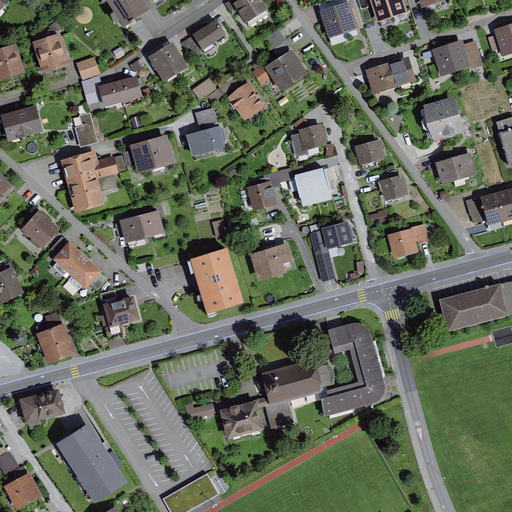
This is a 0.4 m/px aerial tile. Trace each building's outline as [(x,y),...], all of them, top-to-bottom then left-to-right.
[(108,0),(116,12),(118,11),(123,18),(121,19),(125,26),(148,10),(141,0),(108,0)] [(266,10),(259,0),(241,0),(235,4),(247,22),(266,10)] [(373,0),(380,22),(390,19),(389,16),(403,11),(399,0),(373,0)] [(354,27),(348,6),(323,13),(330,35),(333,44),(344,41),(341,31),(354,27)] [(217,21),(194,36),(202,48),(203,48),(225,34),(217,21)] [(249,30),(244,24),(240,27),(244,33),(249,30)] [(511,50),(511,26),(497,31),(504,53),(511,50)] [(65,63),(54,30),(35,36),(46,70),(65,63)] [(265,38),(273,50),(285,41),(277,30),(265,38)] [(196,52),(202,48),(194,36),(188,40),(196,52)] [(500,47),(496,36),(489,39),(492,49),(500,47)] [(190,56),(196,52),(188,40),(182,44),(190,56)] [(290,48),(285,41),(273,50),(278,56),(290,48)] [(467,65),(460,44),(436,51),(443,73),(467,65)] [(183,66),(172,47),(154,58),(165,77),(183,66)] [(19,71),(12,48),(0,52),(0,74),(1,77),(19,71)] [(302,72),(291,55),(270,68),(281,86),(302,72)] [(79,64),(84,78),(98,73),(93,59),(79,64)] [(413,79),(407,61),(369,73),(375,91),(413,79)] [(135,74),(145,68),(141,62),(131,68),(135,74)] [(268,78),(261,68),(255,72),(262,83),(268,78)] [(87,102),(103,97),(101,89),(96,77),(89,81),(82,83),(87,102)] [(136,79),(118,84),(122,100),(141,95),(138,86),(143,85),(141,78),(136,79)] [(215,90),(207,80),(201,84),(208,95),(215,90)] [(234,81),(221,89),(210,97),(213,102),(224,94),(237,86),(234,81)] [(118,84),(101,89),(103,97),(105,105),(122,100),(118,84)] [(234,110),(238,107),(239,108),(245,117),(262,105),(249,86),(232,98),(228,101),(234,110)] [(339,115),(335,100),(328,102),(332,116),(339,115)] [(424,129),(428,132),(437,129),(439,136),(461,129),(458,118),(460,117),(458,111),(456,112),(453,102),(431,108),(432,114),(424,117),(421,122),(424,129)] [(214,123),(210,109),(196,113),(200,127),(214,123)] [(5,118),(10,133),(17,131),(18,136),(39,130),(33,110),(5,118)] [(82,115),(84,125),(77,127),(83,147),(98,143),(90,113),(82,115)] [(511,117),(496,122),(500,133),(499,133),(508,166),(511,164),(511,117)] [(71,141),(78,139),(76,126),(68,128),(71,141)] [(292,137),(297,156),(307,153),(306,149),(325,144),(323,138),(327,137),(325,129),(321,130),(320,126),(301,131),(302,134),(292,137)] [(219,131),(218,128),(188,136),(193,154),(223,146),(222,140),(225,139),(222,130),(219,131)] [(170,160),(165,140),(134,148),(140,169),(170,160)] [(362,163),(364,169),(375,166),(374,160),(381,158),(378,143),(358,148),(362,163)] [(453,179),(455,186),(465,183),(463,176),(474,173),(469,156),(467,149),(436,158),(443,182),(453,179)] [(133,164),(130,151),(123,152),(126,166),(133,164)] [(63,161),(65,168),(67,167),(79,208),(99,202),(91,174),(95,173),(96,177),(115,171),(111,157),(91,163),(88,154),(63,161)] [(125,169),(121,154),(113,156),(117,171),(125,169)] [(287,179),(287,176),(293,175),(291,168),(276,172),(280,181),(287,179)] [(325,169),(310,173),(315,194),(330,190),(325,169)] [(381,175),(383,183),(382,183),(387,198),(406,193),(401,177),(398,178),(396,171),(381,175)] [(300,198),(315,194),(310,173),(295,177),(296,182),(291,183),(293,190),(298,189),(300,198)] [(0,201),(4,197),(1,194),(8,187),(0,179),(0,201)] [(249,183),(251,189),(250,189),(255,206),(275,201),(270,184),(266,185),(264,179),(249,183)] [(511,204),(508,192),(495,195),(501,218),(511,215),(511,204)] [(495,195),(481,199),(483,204),(485,212),(487,219),(488,222),(501,218),(495,195)] [(466,201),(468,208),(483,204),(481,199),(481,197),(466,201)] [(470,216),(471,216),(485,212),(483,204),(468,208),(470,216)] [(148,216),(140,218),(145,236),(162,231),(157,213),(156,213),(155,209),(147,212),(148,216)] [(42,249),(60,229),(39,210),(21,230),(42,249)] [(473,223),(487,219),(485,212),(471,216),(473,223)] [(127,240),(145,236),(140,218),(122,222),(115,224),(118,236),(126,234),(127,240)] [(227,234),(223,220),(213,223),(216,237),(227,234)] [(282,232),(280,225),(267,229),(269,235),(282,232)] [(325,240),(323,231),(311,234),(323,281),(335,278),(327,246),(330,246),(349,240),(345,225),(326,231),(328,239),(325,240)] [(413,228),(414,231),(391,236),(396,256),(415,251),(412,238),(419,237),(420,242),(428,240),(424,225),(413,228)] [(255,240),(253,235),(243,238),(247,253),(258,249),(255,240)] [(68,271),(71,273),(85,258),(69,244),(56,259),(58,261),(54,266),(64,275),(68,271)] [(286,245),(253,256),(260,277),(282,270),(279,262),(290,258),(286,245)] [(192,259),(207,309),(213,307),(215,311),(242,302),(226,249),(192,259)] [(100,272),(85,258),(71,273),(73,275),(69,280),(79,289),(83,284),(86,287),(100,272)] [(0,297),(1,299),(19,291),(10,272),(14,270),(10,263),(0,268),(3,275),(0,276),(0,297)] [(511,281),(440,301),(448,331),(511,313),(511,281)] [(117,297),(115,290),(100,294),(102,301),(117,297)] [(106,305),(108,315),(103,317),(105,326),(109,340),(123,336),(119,323),(137,318),(132,298),(106,305)] [(318,324),(311,325),(318,350),(324,348),(318,324)] [(322,400),(324,415),(329,414),(329,418),(353,412),(352,408),(373,402),(376,401),(378,399),(381,397),(382,394),(383,392),(384,389),(384,386),(383,384),(382,377),(385,376),(376,341),(372,342),(370,335),(369,332),(367,329),(363,326),(359,325),(356,324),(352,325),(329,331),(335,353),(350,348),(359,382),(327,391),(328,398),(322,400)] [(43,351),(45,350),(48,360),(52,359),(70,352),(60,327),(42,334),(38,336),(43,351)] [(250,342),(243,343),(250,368),(256,366),(250,342)] [(263,374),(271,404),(319,391),(311,361),(263,374)] [(62,411),(57,392),(23,401),(30,428),(41,425),(39,418),(62,411)] [(186,406),(189,419),(215,412),(212,404),(194,409),(193,404),(186,406)] [(231,410),(224,412),(230,434),(260,426),(254,404),(244,407),(243,404),(230,407),(231,410)] [(86,428),(63,443),(98,497),(121,482),(86,428)] [(0,460),(6,473),(19,467),(11,451),(0,456),(0,460)] [(38,494),(26,473),(7,484),(18,505),(38,494)] [(170,511),(187,511),(219,494),(207,473),(163,499),(170,511)]
